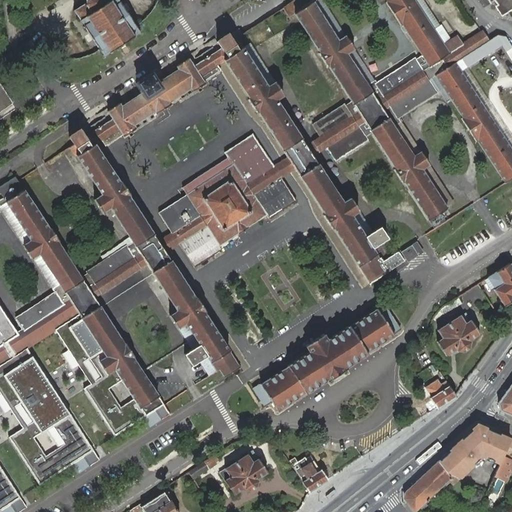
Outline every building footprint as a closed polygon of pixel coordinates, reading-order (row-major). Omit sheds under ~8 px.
[(74,11),(104,57),(140,33),(135,25),(118,0),(85,0),(85,3),(84,3),(84,5),(74,11)] [(511,61),(511,47),(505,37),(496,35),(487,41),(484,37),(481,32),(463,44),(458,36),(444,46),(414,0),(386,0),(387,1),(386,2),(401,25),(402,25),(423,56),(421,56),(416,60),(414,59),(370,90),(347,54),(355,49),(346,36),(339,41),(311,0),(295,0),(283,9),(284,9),(291,20),(296,17),(351,102),(345,106),(344,105),(312,125),(319,137),(315,139),(312,141),(306,147),(275,100),(283,95),(275,82),(267,87),(236,40),(236,39),(232,41),(228,35),(217,42),(221,49),(226,57),(223,59),(224,60),(249,98),(247,99),(256,112),(257,111),(287,158),(288,159),(290,163),(294,167),(324,214),(323,215),(331,228),(332,227),(369,284),(403,262),(398,253),(397,252),(388,258),(387,258),(381,262),(376,254),(372,248),(379,243),(387,239),(379,227),(371,232),(365,236),(351,215),(357,211),(359,210),(350,197),(349,198),(342,202),(313,157),(315,155),(314,154),(319,152),(322,150),(326,148),(335,161),(366,139),(365,137),(372,132),(395,168),(393,169),(402,182),(403,181),(434,228),(435,229),(437,228),(441,225),(453,217),(452,216),(422,169),(429,164),(420,151),(413,156),(383,109),(389,105),(397,117),(398,117),(443,87),(463,118),(461,119),(476,142),(477,141),(505,182),(505,183),(507,182),(511,179),(511,178),(511,150),(455,62),(461,58),(466,67),(501,45),(511,61)] [(511,0),(483,0),(487,5),(495,0),(501,10),(511,2),(511,0)] [(216,52),(193,66),(200,76),(217,65),(224,60),(223,59),(226,57),(221,49),(216,52)] [(106,111),(112,119),(118,129),(123,137),(136,128),(134,125),(154,112),(155,114),(171,104),(170,102),(191,88),(193,91),(205,84),(203,81),(220,70),(217,65),(200,76),(193,66),(188,58),(176,66),(178,69),(157,82),(151,72),(135,83),(141,92),(121,105),(119,102),(106,111)] [(468,70),(466,67),(461,58),(455,62),(511,150),(511,137),(501,121),(492,107),(468,70)] [(0,111),(13,103),(3,89),(0,84),(0,111)] [(420,151),(398,117),(397,117),(389,105),(383,109),(413,156),(420,151)] [(211,362),(216,371),(219,369),(222,375),(224,377),(240,367),(229,350),(164,250),(161,246),(158,241),(128,195),(129,194),(121,181),(119,182),(95,144),(101,140),(118,129),(112,119),(107,122),(102,125),(95,129),(90,132),(85,136),(81,129),(70,136),(74,143),(69,146),(44,163),(45,164),(48,162),(60,154),(63,152),(71,147),(75,154),(101,194),(94,199),(102,212),(110,207),(133,243),(126,247),(126,245),(87,271),(87,273),(81,277),(58,241),(59,240),(50,227),(49,228),(24,190),(19,181),(21,180),(24,177),(34,171),(37,169),(36,168),(18,180),(15,176),(0,185),(0,193),(5,201),(30,240),(23,245),(24,246),(32,258),(39,253),(70,300),(63,304),(55,292),(16,318),(17,319),(11,324),(0,307),(0,358),(77,309),(78,311),(80,313),(55,329),(78,365),(96,353),(108,372),(90,384),(83,388),(114,436),(145,416),(154,410),(160,420),(170,414),(94,298),(146,263),(177,309),(169,314),(178,328),(185,323),(199,344),(184,353),(192,365),(206,355),(211,362)] [(158,211),(172,233),(174,237),(177,242),(192,267),(220,249),(218,246),(262,217),(266,215),(268,218),(295,200),(280,176),(277,172),(274,167),(252,134),(225,152),(228,157),(182,187),(186,194),(158,211)] [(349,198),(327,164),(319,152),(314,154),(315,155),(313,157),(342,202),(349,198)] [(289,171),(294,167),(290,163),(288,159),(287,158),(284,160),(274,167),(277,172),(280,176),(289,171)] [(371,232),(357,211),(351,215),(365,236),(371,232)] [(172,233),(158,241),(161,246),(164,250),(177,242),(174,237),(172,233)] [(401,252),(407,262),(422,252),(416,242),(401,252)] [(388,258),(379,243),(372,248),(376,254),(381,262),(387,258),(388,258)] [(509,263),(487,278),(495,289),(493,290),(504,306),(511,301),(511,267),(509,264),(509,263)] [(474,305),(485,298),(486,297),(478,285),(477,284),(465,292),(466,292),(474,305)] [(451,302),(454,307),(461,303),(457,298),(451,302)] [(451,302),(440,309),(443,314),(454,307),(451,302)] [(287,365),(287,366),(260,384),(253,388),(264,406),(271,401),(277,410),(305,393),(326,380),(327,380),(345,368),(344,367),(366,353),(366,352),(393,335),(393,334),(400,329),(383,303),(382,304),(375,308),(348,326),(348,325),(326,340),(322,333),(304,345),(308,352),(287,365)] [(77,309),(0,358),(0,364),(26,348),(55,329),(80,313),(78,311),(77,309)] [(466,313),(461,317),(465,324),(471,320),(466,313)] [(465,324),(461,317),(460,316),(437,330),(441,336),(437,338),(438,340),(436,341),(446,356),(456,349),(457,351),(463,352),(469,349),(470,342),(470,340),(480,334),(471,320),(465,324)] [(99,460),(26,348),(0,364),(0,393),(10,409),(21,402),(34,421),(23,428),(9,437),(39,484),(71,464),(79,458),(86,469),(99,460)] [(108,372),(96,353),(78,365),(90,384),(108,372)] [(436,408),(455,396),(454,395),(448,386),(445,380),(444,381),(441,383),(437,378),(424,387),(431,397),(429,398),(435,407),(436,408)] [(511,382),(498,403),(500,410),(511,415),(511,382)] [(21,402),(10,409),(23,428),(34,421),(21,402)] [(160,420),(154,410),(145,416),(151,426),(160,420)] [(474,432),(471,429),(438,461),(447,473),(452,475),(458,478),(482,456),(499,464),(503,457),(511,439),(487,429),(485,433),(482,432),(482,429),(481,426),(478,425),(475,427),(474,429),(474,432)] [(511,439),(503,457),(499,464),(494,476),(506,482),(511,467),(511,439)] [(252,461),(257,457),(252,450),(247,453),(252,461)] [(229,476),(224,479),(233,494),(243,487),(244,488),(250,490),(256,486),(257,480),(257,478),(267,472),(257,457),(252,461),(247,453),(224,468),(229,476)] [(309,492),(328,479),(327,477),(321,468),(319,469),(313,460),(308,463),(304,456),(297,461),(294,457),(289,460),(292,464),(297,472),(309,492)] [(86,469),(79,458),(71,464),(78,474),(86,469)] [(189,471),(193,477),(210,467),(205,460),(189,471)] [(447,473),(438,461),(424,474),(438,488),(448,480),(452,484),(458,478),(452,475),(447,473)] [(0,509),(6,506),(10,511),(19,511),(26,508),(0,467),(0,509)] [(219,472),(224,479),(229,476),(224,468),(219,472)] [(438,488),(424,474),(413,485),(427,499),(438,488)] [(198,486),(214,511),(218,511),(208,495),(201,484),(198,486)] [(404,498),(414,511),(427,499),(413,485),(404,492),(404,498)] [(482,502),(484,497),(482,492),(477,489),(472,491),(470,496),(471,501),(477,503),(482,502)] [(141,506),(142,508),(144,511),(178,511),(174,504),(170,499),(169,500),(164,491),(142,505),(141,506)]
